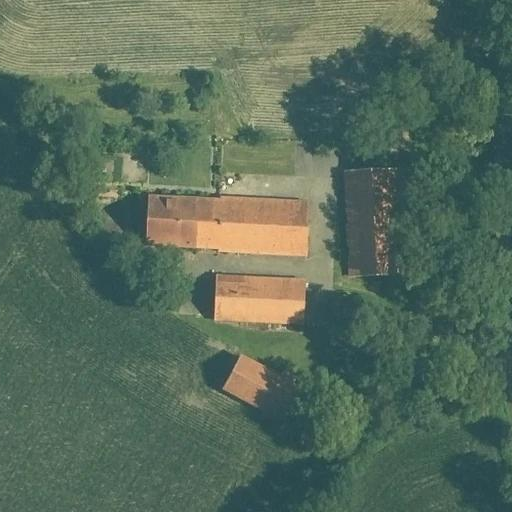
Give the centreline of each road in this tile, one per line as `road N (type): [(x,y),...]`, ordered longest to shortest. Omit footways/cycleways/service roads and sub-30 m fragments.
road 1 (track): [(306,511),(375,400),(508,234)]
road 2 (residential): [(499,0),(511,283)]
